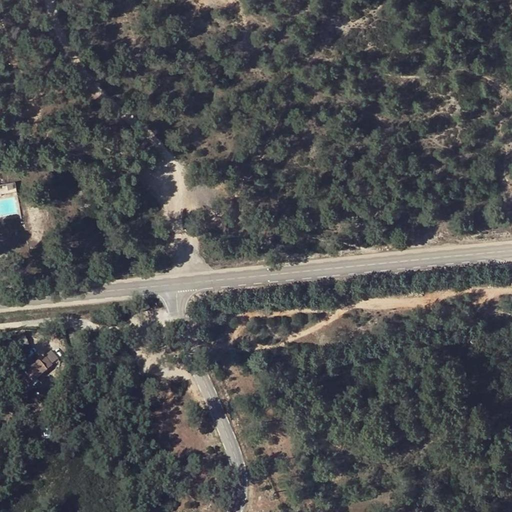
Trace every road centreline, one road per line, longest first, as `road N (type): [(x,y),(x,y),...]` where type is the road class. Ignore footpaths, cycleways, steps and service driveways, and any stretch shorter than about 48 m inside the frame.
road 1 (secondary): [(511,250),(176,284)]
road 2 (track): [(191,282),(170,158),(92,85),(61,38),(49,0)]
road 3 (tertiary): [(234,511),(238,464),(190,350),(176,284)]
road 4 (track): [(183,329),(0,325)]
road 5 (secondary): [(176,284),(0,301)]
